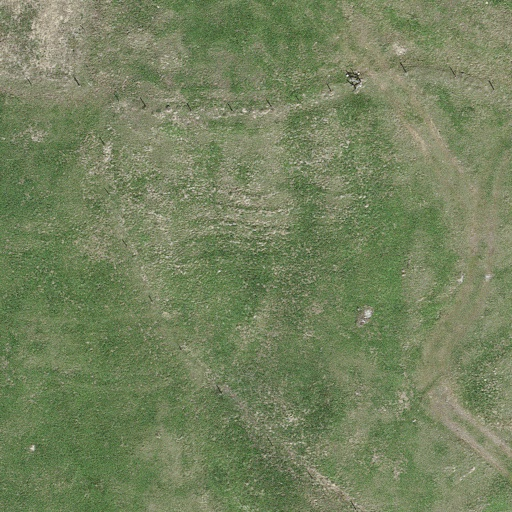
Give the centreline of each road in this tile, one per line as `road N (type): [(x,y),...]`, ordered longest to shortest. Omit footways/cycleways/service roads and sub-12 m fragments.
road 1 (track): [(511,467),(453,400),(434,347),(481,230),(429,129),(358,43),(287,1)]
road 2 (track): [(205,0),(112,75),(27,119),(0,119)]
